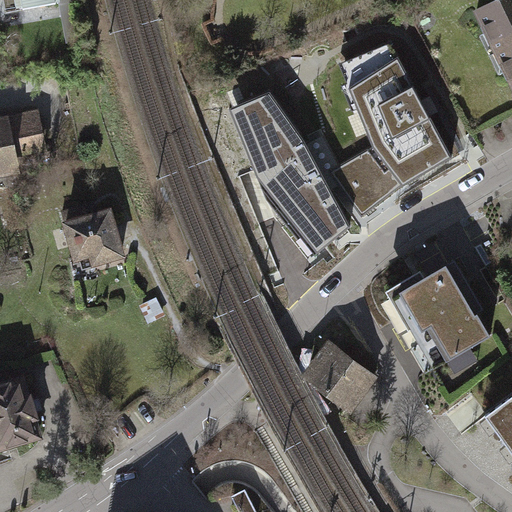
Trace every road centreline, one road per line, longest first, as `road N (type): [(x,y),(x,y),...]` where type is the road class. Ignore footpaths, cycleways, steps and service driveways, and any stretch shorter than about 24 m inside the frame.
road 1 (residential): [(511,509),(445,459),(339,286)]
road 2 (residential): [(79,511),(226,397),(287,337)]
road 3 (residential): [(511,170),(389,240),(339,286)]
